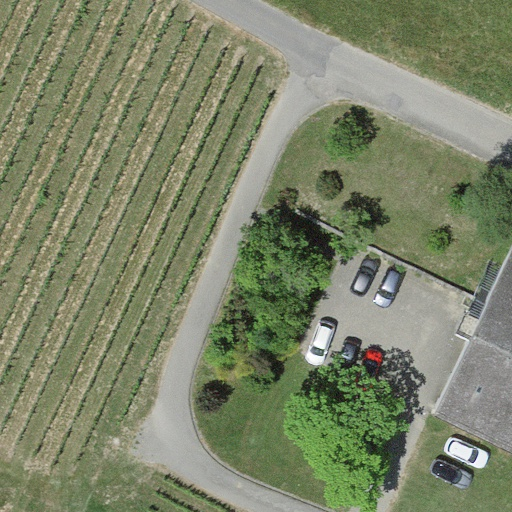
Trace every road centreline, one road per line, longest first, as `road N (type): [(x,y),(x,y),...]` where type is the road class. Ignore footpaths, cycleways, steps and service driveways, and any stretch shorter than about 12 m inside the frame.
road 1 (unclassified): [(511,151),(305,55),(210,0)]
road 2 (track): [(161,350),(305,55)]
road 3 (track): [(282,511),(210,482),(184,450),(161,350)]
road 4 (track): [(161,350),(75,511)]
